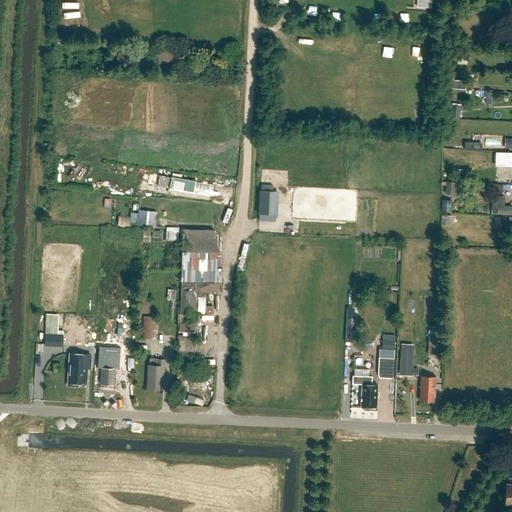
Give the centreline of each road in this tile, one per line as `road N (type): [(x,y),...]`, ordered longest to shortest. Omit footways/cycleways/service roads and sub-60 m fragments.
road 1 (unclassified): [(511,432),(0,408)]
road 2 (track): [(217,419),(226,281),(243,197),(252,0)]
